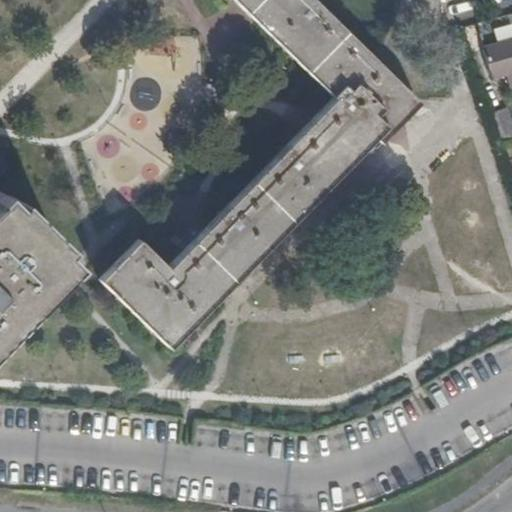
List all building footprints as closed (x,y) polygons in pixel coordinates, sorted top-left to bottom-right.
[(231,0),(330,97),(310,118),(165,267),(134,238),(96,278),(165,345),(327,180),(350,156),(408,95),(311,0),(231,0)] [(511,71),(511,39),(482,48),(491,78),(511,71)] [(511,130),(506,109),(491,113),(501,140),(511,137),(511,130)] [(52,240),(6,195),(1,200),(0,198),(0,320),(29,291),(61,257),(48,246),(52,240)] [(0,490),(83,496),(216,511),(347,511),(372,507),(447,474),(511,437),(511,343),(509,335),(466,355),(416,385),(400,395),(359,415),(307,429),(281,430),(186,417),(112,406),(0,398),(0,490)]
